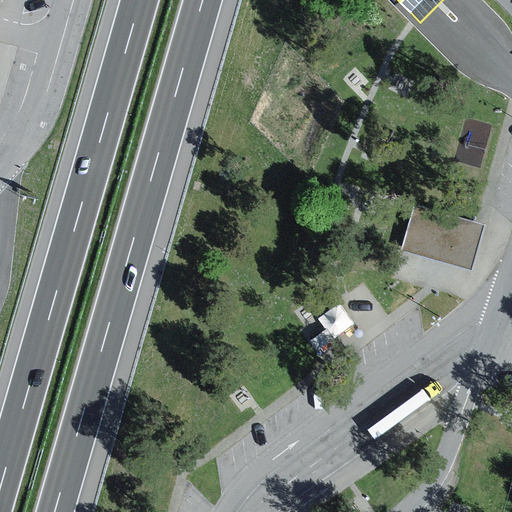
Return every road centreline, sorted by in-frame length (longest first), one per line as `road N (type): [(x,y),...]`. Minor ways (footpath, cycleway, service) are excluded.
road 1 (motorway): [(56,511),(203,0)]
road 2 (motorway): [(138,0),(0,485)]
